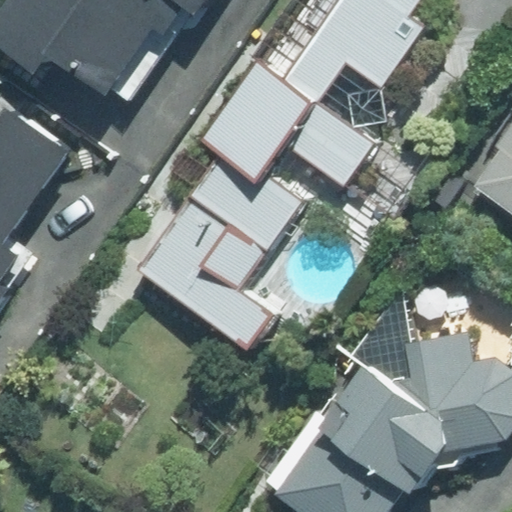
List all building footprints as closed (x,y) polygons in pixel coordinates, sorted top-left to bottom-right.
[(19,0),(0,28),(0,32),(52,68),(62,52),(122,93),(168,25),(180,33),(201,3),(209,8),(214,0),(19,0)] [(228,153),(147,267),(256,343),(279,312),(246,289),(309,200),(272,174),(293,145),(350,185),(383,140),(325,99),(353,61),(389,86),(430,27),(412,14),(421,0),(337,0),(337,1),(335,0),(299,0),(281,25),(307,43),(285,74),(264,59),(208,139),(228,153)] [(0,317),(43,255),(19,239),(80,150),(17,108),(0,133),(0,317)] [(511,139),(479,187),(511,209),(511,139)] [(325,411),(274,482),(316,511),(396,511),(417,484),(424,488),(453,447),(511,435),(511,363),(499,357),(480,360),(474,329),(415,341),(422,375),(399,379),(377,363),(336,420),(325,411)]
